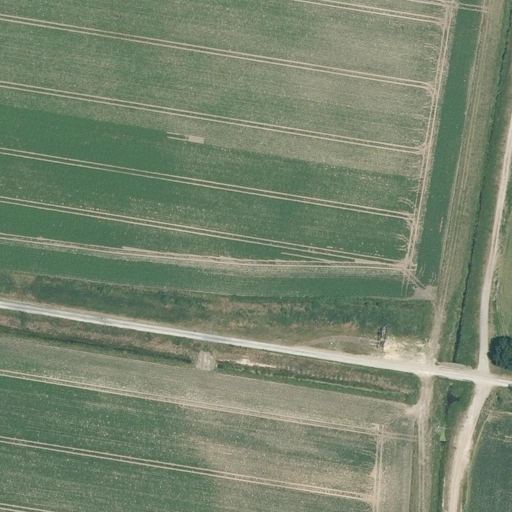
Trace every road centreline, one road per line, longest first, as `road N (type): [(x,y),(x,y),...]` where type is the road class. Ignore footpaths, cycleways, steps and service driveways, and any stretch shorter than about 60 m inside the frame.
road 1 (track): [(484,380),(0,301)]
road 2 (track): [(484,380),(490,251),(511,130)]
road 3 (track): [(452,511),(459,442),(484,380)]
